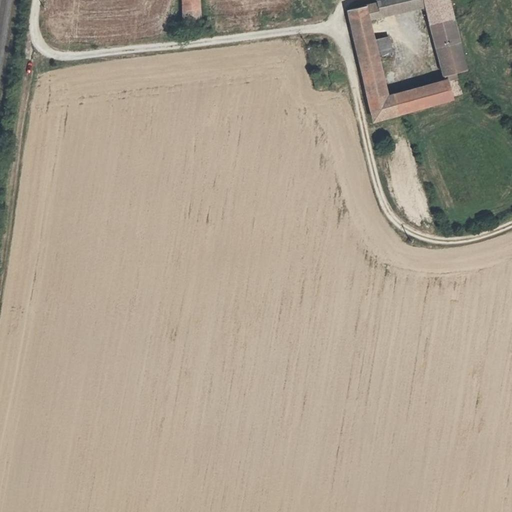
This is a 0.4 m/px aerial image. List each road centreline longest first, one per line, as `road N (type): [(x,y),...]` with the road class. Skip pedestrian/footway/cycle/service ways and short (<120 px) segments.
road 1 (unclassified): [(40,0),(35,33),(52,54),(341,26)]
road 2 (track): [(341,26),(396,220),(430,236),(465,239),(511,225)]
road 3 (track): [(35,33),(0,346)]
